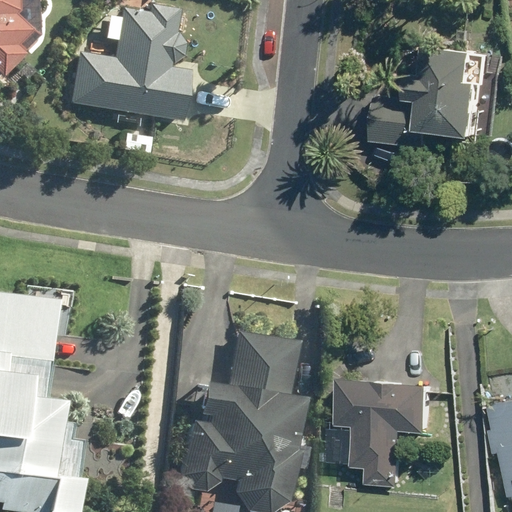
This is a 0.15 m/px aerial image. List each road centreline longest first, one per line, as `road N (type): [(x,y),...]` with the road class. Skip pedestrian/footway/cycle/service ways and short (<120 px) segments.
road 1 (residential): [(0,184),(283,228)]
road 2 (residential): [(305,0),(283,228)]
road 3 (residential): [(283,228),(511,246)]
